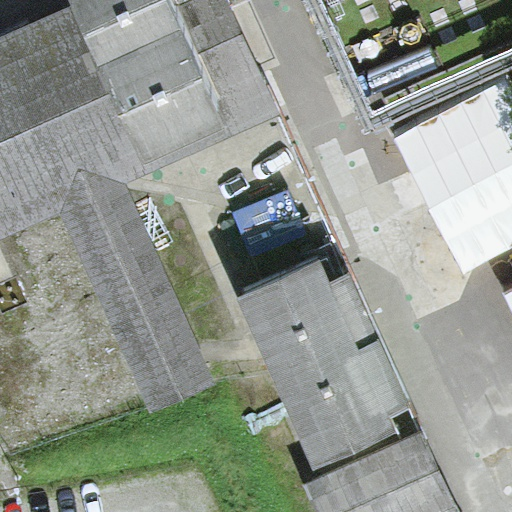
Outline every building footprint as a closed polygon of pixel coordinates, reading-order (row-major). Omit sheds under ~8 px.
[(63,0),(0,28),(0,238),(66,209),(155,407),(219,378),(127,176),(280,107),(249,41),(207,60),(179,0),(63,0)] [(399,58),(393,40),(364,50),(382,101),(452,76),(440,43),(399,58)] [(511,92),(508,84),(404,137),(467,264),(511,241),(511,92)] [(321,242),(233,284),(315,458),(399,418),(392,404),(411,395),(349,265),(335,271),(321,242)] [(465,511),(425,421),(301,475),(317,511),(465,511)]
